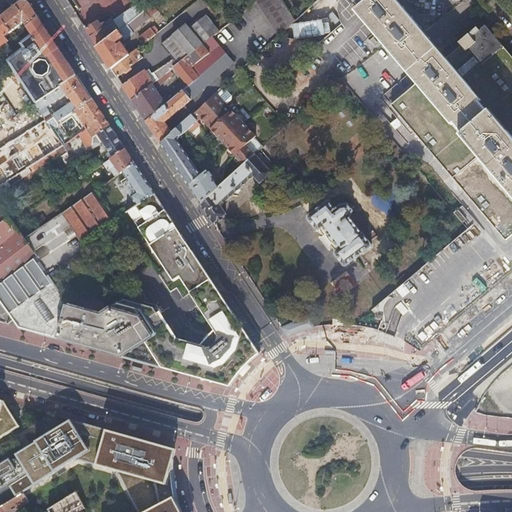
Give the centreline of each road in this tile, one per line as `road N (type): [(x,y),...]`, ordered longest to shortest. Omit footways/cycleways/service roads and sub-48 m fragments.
road 1 (primary): [(511,458),(297,440),(0,360)]
road 2 (tertiary): [(286,363),(47,0)]
road 3 (primary): [(273,415),(0,343)]
road 4 (primary): [(0,374),(256,449)]
road 5 (primary): [(511,470),(346,480),(286,511)]
road 6 (primary): [(317,511),(395,488),(511,484)]
road 7 (secondary): [(388,425),(436,405),(511,341)]
road 8 (primary): [(511,443),(391,430)]
